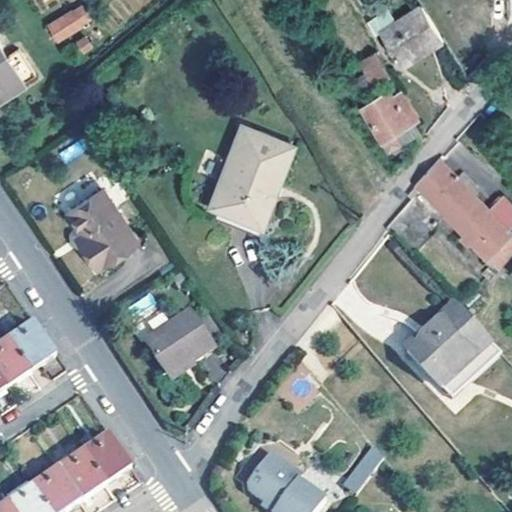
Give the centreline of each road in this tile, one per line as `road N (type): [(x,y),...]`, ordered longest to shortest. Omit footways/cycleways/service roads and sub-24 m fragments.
road 1 (residential): [(176,484),(511,55)]
road 2 (residential): [(176,484),(101,365)]
road 3 (residential): [(101,365),(26,251)]
road 4 (residential): [(0,434),(101,365)]
